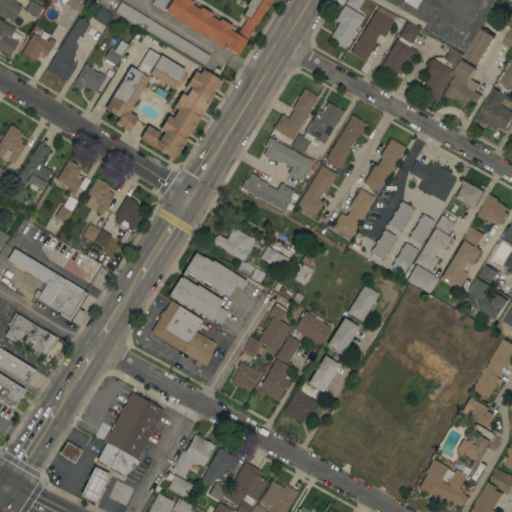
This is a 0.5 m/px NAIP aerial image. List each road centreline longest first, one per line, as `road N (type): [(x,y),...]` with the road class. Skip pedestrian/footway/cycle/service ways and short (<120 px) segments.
road 1 (residential): [(0,291),(395,511)]
road 2 (residential): [(283,47),(511,174)]
road 3 (tertiary): [(310,0),(190,196)]
road 4 (residential): [(0,80),(190,196)]
